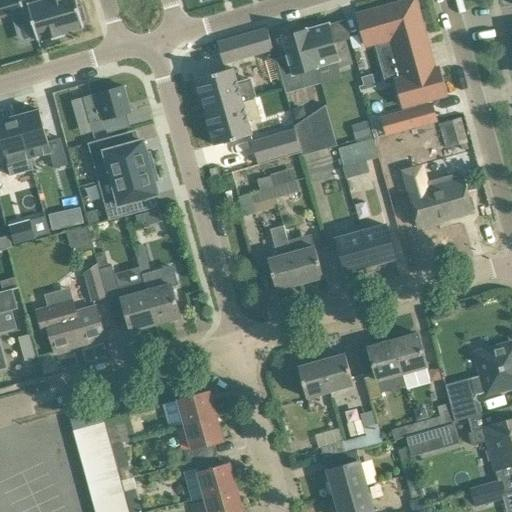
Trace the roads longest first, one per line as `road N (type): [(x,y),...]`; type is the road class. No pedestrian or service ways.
road 1 (residential): [(245,342),(511,278)]
road 2 (residential): [(511,228),(445,0)]
road 3 (residential): [(50,392),(245,342)]
road 4 (residential): [(245,342),(187,155)]
road 5 (residential): [(289,511),(245,342)]
road 6 (residential): [(0,80),(119,47)]
road 7 (residential): [(157,36),(187,155)]
